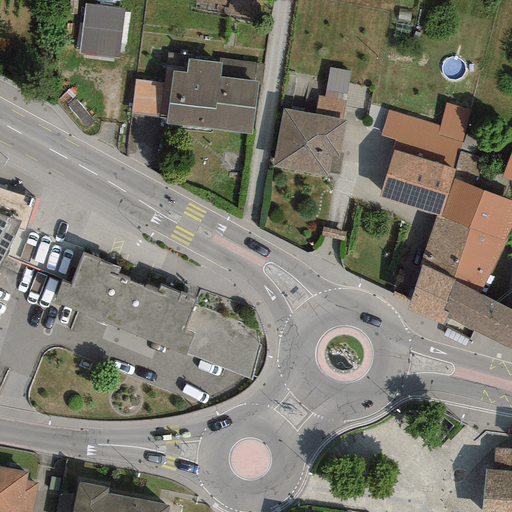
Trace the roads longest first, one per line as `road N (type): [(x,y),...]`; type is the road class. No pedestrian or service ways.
road 1 (primary): [(0,122),(243,254),(272,273),(312,320)]
road 2 (tertiary): [(205,453),(0,430)]
road 3 (residential): [(277,488),(402,511)]
road 4 (primary): [(388,364),(511,387)]
